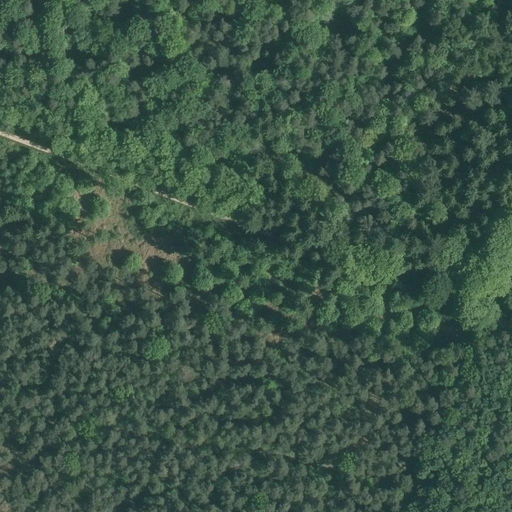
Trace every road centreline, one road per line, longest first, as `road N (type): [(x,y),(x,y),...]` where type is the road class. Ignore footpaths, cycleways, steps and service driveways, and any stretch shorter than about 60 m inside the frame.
road 1 (unknown): [(486,317),(0,135)]
road 2 (unknown): [(410,503),(327,467),(123,443),(0,418)]
road 3 (unknown): [(410,503),(486,317)]
